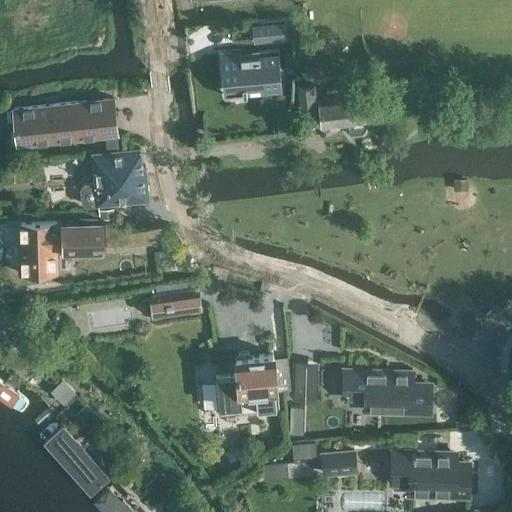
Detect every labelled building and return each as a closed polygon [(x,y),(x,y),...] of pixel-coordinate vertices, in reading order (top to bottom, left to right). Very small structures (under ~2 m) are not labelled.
[(252,23),(254,42),(286,39),(284,20),(252,23)] [(240,49),(219,51),(223,88),(242,86),(242,93),(282,90),(278,51),(241,55),(240,49)] [(314,84),(297,85),(298,108),(316,107),(314,84)] [(367,91),(319,97),(322,125),(347,122),(348,132),(352,135),(364,133),(368,129),(366,120),(370,119),(367,91)] [(117,133),(113,97),(15,108),(15,107),(13,107),(17,144),(19,144),(19,143),(105,134),(106,151),(119,150),(117,133)] [(422,103),(424,119),(439,116),(436,101),(422,103)] [(148,199),(145,164),(142,165),(140,148),(119,150),(106,151),(92,153),(95,181),(82,183),(78,188),(80,201),(85,206),(87,205),(97,204),(107,203),(148,199)] [(467,181),(454,181),(454,190),(467,190),(467,181)] [(113,217),(112,208),(98,209),(98,212),(98,218),(106,218),(113,217)] [(22,272),(23,274),(55,273),(55,271),(54,248),(62,248),(62,250),(106,249),(105,219),(61,220),(61,223),(57,223),(57,220),(21,221),(21,223),(23,272),(22,272)] [(201,291),(152,298),(153,316),(203,309),(201,291)] [(16,327),(19,324),(23,317),(9,308),(5,315),(3,318),(16,327)] [(291,391),(288,357),(272,358),(272,357),(251,359),(248,354),(237,355),(234,360),(231,361),(233,374),(216,376),(219,407),(220,413),(278,406),(277,392),(291,391)] [(314,359),(294,359),(294,393),(314,393),(314,359)] [(365,408),(429,410),(430,383),(412,382),(412,370),(344,369),(344,396),(366,396),(365,408)] [(75,392),(62,379),(52,388),(65,401),(75,392)] [(0,380),(0,397),(19,411),(27,399),(0,380)] [(87,402),(77,412),(91,426),(101,417),(87,402)] [(63,426),(45,442),(57,455),(63,449),(71,459),(71,470),(78,479),(83,475),(95,488),(108,476),(63,426)] [(393,432),(393,444),(416,444),(416,433),(393,432)] [(354,449),(323,452),(324,472),(356,469),(354,449)] [(393,450),(392,482),(410,482),(410,492),(468,494),(469,462),(455,461),(456,452),(393,450)] [(286,455),(270,457),(272,477),(288,475),(286,455)] [(109,490),(96,501),(106,511),(132,511),(133,511),(123,499),(120,502),(109,490)] [(164,503),(171,511),(173,511),(183,504),(176,495),(164,503)]
